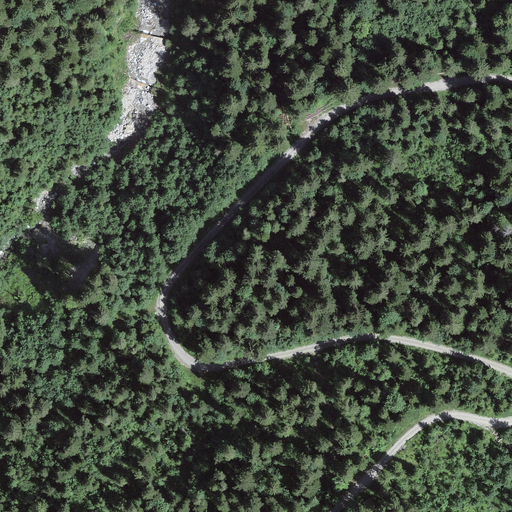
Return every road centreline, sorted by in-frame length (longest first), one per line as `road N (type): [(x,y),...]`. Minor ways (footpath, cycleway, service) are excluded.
road 1 (track): [(511,373),(374,338),(203,366),(176,347),(163,307),(175,274),(324,121),(366,99),(511,80)]
road 2 (track): [(334,511),(425,423),(450,415),(511,421)]
